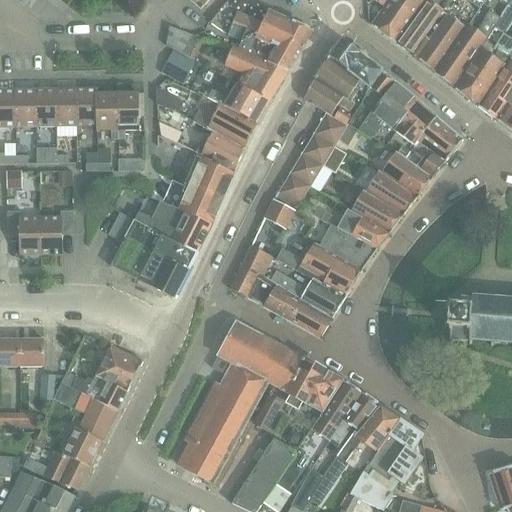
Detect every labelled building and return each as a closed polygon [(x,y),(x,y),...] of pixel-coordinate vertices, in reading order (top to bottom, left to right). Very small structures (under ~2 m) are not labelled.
[(380,11),(370,24),(369,26),(394,44),(413,18),(389,0),(371,0),(382,8),(379,10),(380,11)] [(389,0),(413,18),(427,1),(427,0),(389,0)] [(486,0),(468,0),(476,6),(480,9),(486,0)] [(503,33),(511,21),(511,19),(511,0),(508,6),(499,19),(500,20),(495,28),(503,33)] [(442,12),(427,1),(413,18),(394,44),(410,56),(442,12)] [(227,36),(242,43),(238,51),(288,73),(313,32),(271,14),(271,13),(269,12),(268,13),(263,25),(237,14),(227,36)] [(486,43),(495,28),(500,20),(499,19),(489,12),(484,19),(485,19),(476,32),(468,26),(465,29),(433,74),(454,90),(486,43)] [(413,58),(433,74),(465,29),(447,16),(429,42),(426,40),(413,58)] [(167,48),(189,55),(195,37),(169,29),(167,48)] [(454,90),(477,107),(508,59),(511,53),(509,52),(511,47),(511,41),(503,36),(495,48),(486,43),(454,90)] [(343,42),(330,58),(371,90),(382,98),(393,85),(359,58),(361,56),(343,42)] [(242,74),(236,84),(270,102),(288,73),(238,51),(233,48),(225,66),(242,74)] [(160,74),(183,87),(195,64),(173,52),(160,74)] [(511,53),(508,59),(477,107),(497,123),(511,99),(511,53)] [(304,101),(326,114),(347,126),(351,120),(335,111),(338,105),(350,113),(355,104),(351,102),(359,91),(366,96),(371,90),(330,58),(328,61),(304,101)] [(211,91),(208,100),(255,125),(256,125),(270,102),(236,84),(228,100),(222,97),(222,96),(211,91)] [(382,98),(359,129),(371,136),(373,134),(375,136),(382,128),(379,126),(384,120),(398,131),(407,120),(404,118),(416,103),(393,85),(382,98)] [(156,106),(162,108),(175,113),(181,101),(156,89),(156,106)] [(57,129),(78,129),(78,91),(57,92),(57,129)] [(78,129),(97,128),(97,96),(97,91),(78,91),(78,129)] [(15,92),(0,92),(0,129),(16,130),(15,92)] [(36,92),(15,92),(16,130),(37,129),(36,92)] [(57,92),(36,92),(37,129),(57,129),(57,92)] [(138,95),(118,96),(118,133),(118,141),(125,141),(125,133),(139,133),(138,95)] [(118,96),(97,96),(97,128),(97,133),(111,133),(111,141),(118,141),(118,133),(118,96)] [(193,124),(203,129),(242,149),(255,125),(208,100),(202,97),(195,110),(199,112),(193,124)] [(511,99),(497,123),(511,134),(511,99)] [(419,140),(436,119),(416,103),(404,118),(407,120),(398,131),(415,145),(419,140)] [(314,134),(335,147),(348,126),(347,126),(326,114),(314,134)] [(447,162),(462,142),(464,140),(436,119),(419,140),(447,162)] [(182,134),(159,125),(161,137),(177,144),(182,134)] [(242,150),(242,149),(203,129),(201,133),(211,138),(207,145),(201,142),(195,155),(234,174),(243,150),(242,150)] [(301,156),(322,169),(335,147),(314,134),(301,156)] [(420,144),(412,154),(404,148),(398,155),(432,182),(446,164),(420,144)] [(37,166),(69,165),(69,157),(57,158),(56,150),(37,150),(37,166)] [(0,166),(28,166),(28,158),(4,159),(4,154),(0,154),(0,166)] [(395,154),(381,174),(417,202),(432,182),(398,155),(395,154)] [(222,201),(234,174),(195,155),(183,183),(222,201)] [(288,178),(309,191),(322,169),(301,156),(288,178)] [(118,161),(118,174),(126,173),(126,161),(118,161)] [(86,166),(86,174),(110,174),(110,166),(86,166)] [(72,173),(59,173),(59,188),(73,188),(72,173)] [(378,173),(364,194),(404,218),(417,202),(381,174),(378,173)] [(7,174),(7,187),(20,187),(20,174),(7,174)] [(274,201),(295,214),(309,191),(288,178),(276,198),(274,201)] [(212,225),(222,201),(183,183),(181,187),(171,183),(169,189),(168,190),(162,203),(212,225)] [(363,193),(351,214),(389,236),(404,218),(364,194),(363,193)] [(295,214),(274,201),(265,220),(285,230),(295,214)] [(138,214),(134,222),(197,255),(212,226),(211,226),(212,225),(162,203),(159,202),(151,220),(138,214)] [(331,227),(319,249),(361,273),(365,267),(389,236),(351,214),(347,212),(341,223),(325,214),(321,222),(331,227)] [(62,237),(74,237),(73,213),(61,213),(61,219),(41,220),(41,257),(62,257),(62,237)] [(20,257),(41,257),(41,220),(20,220),(20,214),(7,214),(8,238),(20,238),(20,257)] [(118,252),(110,268),(135,281),(133,284),(153,294),(154,291),(173,301),(197,255),(134,222),(119,214),(108,236),(117,241),(113,249),(118,252)] [(274,261),(312,280),(347,298),(361,273),(319,249),(313,246),(302,261),(280,251),(274,261)] [(242,268),(259,276),(261,278),(271,259),(251,248),(242,268)] [(259,276),(242,268),(230,291),(248,301),(259,276)] [(275,274),(271,283),(334,321),(347,298),(312,280),(306,290),(275,274)] [(259,276),(248,301),(262,309),(320,344),(334,321),(271,283),(261,278),(259,276)] [(449,329),(449,334),(448,344),(451,345),(451,342),(468,343),(467,346),(471,346),(471,342),(476,298),(476,294),(473,293),(473,297),(470,297),(470,300),(461,299),(461,307),(454,307),(454,303),(451,303),(450,307),(445,307),(445,310),(449,310),(448,325),(444,324),(444,328),(449,329)] [(511,300),(499,299),(500,295),(496,295),(496,299),(476,298),(471,342),(489,344),(489,348),(492,348),(492,344),(511,346),(510,350),(511,349),(511,300)] [(207,485),(211,487),(268,384),(286,394),(305,361),(304,361),(304,360),(236,323),(210,369),(223,376),(218,386),(215,384),(182,442),(187,444),(175,465),(186,471),(185,472),(208,484),(207,485)] [(20,342),(0,341),(0,368),(20,368),(20,342)] [(43,342),(20,342),(20,368),(44,368),(43,342)] [(111,348),(94,382),(87,378),(85,383),(77,379),(77,378),(66,373),(61,385),(117,413),(142,363),(111,348)] [(286,394),(322,414),(343,382),(305,361),(286,394)] [(41,376),(39,402),(53,403),(55,377),(41,376)] [(320,417),(310,430),(318,436),(328,442),(329,442),(362,394),(357,390),(343,382),(322,414),(320,417)] [(68,397),(79,402),(75,410),(87,416),(79,431),(76,429),(62,456),(88,469),(117,413),(61,385),(54,400),(62,404),(64,400),(68,397)] [(329,442),(335,446),(349,427),(357,433),(380,406),(362,394),(329,442)] [(267,397),(252,425),(266,433),(282,405),(267,397)] [(354,432),(336,458),(325,475),(333,481),(345,464),(360,442),(376,453),(400,420),(380,406),(357,433),(356,434),(354,432)] [(20,415),(0,414),(0,427),(20,427),(20,415)] [(35,415),(20,415),(20,427),(35,427),(35,415)] [(423,436),(400,420),(376,453),(362,474),(354,486),(349,496),(359,501),(382,511),(392,498),(391,493),(367,477),(372,470),(388,482),(391,478),(403,486),(422,460),(412,453),(423,436)] [(288,432),(285,438),(288,445),(296,445),(300,439),(296,432),(288,432)] [(272,442),(230,505),(245,511),(256,511),(261,504),(273,485),(293,456),(272,442)] [(30,472),(77,492),(88,469),(62,456),(56,453),(48,469),(28,459),(23,469),(30,472)] [(0,479),(10,480),(11,459),(0,458),(0,479)] [(511,468),(489,476),(500,511),(511,507),(511,468)] [(305,481),(292,506),(302,511),(303,511),(324,478),(311,470),(305,481)] [(35,511),(41,503),(33,499),(41,482),(21,474),(1,511),(35,511)] [(66,511),(74,497),(55,488),(41,482),(33,499),(41,503),(35,511),(66,511)] [(263,505),(274,511),(280,511),(291,496),(275,486),(263,505)] [(349,496),(341,511),(343,511),(352,511),(359,501),(349,496)]
